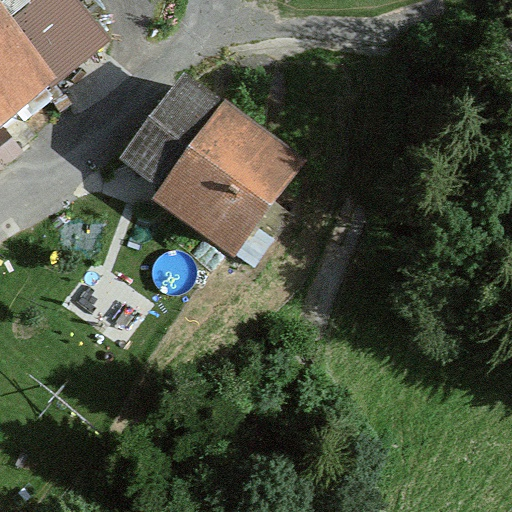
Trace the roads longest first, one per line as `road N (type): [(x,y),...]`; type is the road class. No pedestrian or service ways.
road 1 (track): [(381,34),(394,154),(383,257),(333,398),(267,511)]
road 2 (track): [(223,17),(0,223)]
